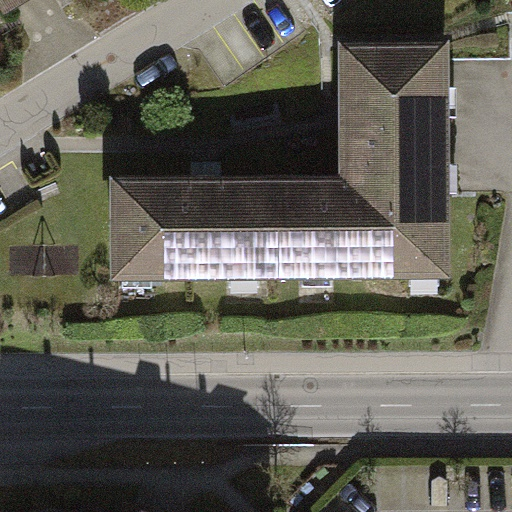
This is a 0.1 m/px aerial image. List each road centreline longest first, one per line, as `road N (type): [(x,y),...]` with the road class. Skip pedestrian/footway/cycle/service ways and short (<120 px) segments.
road 1 (tertiary): [(511,407),(0,412)]
road 2 (residential): [(0,127),(209,0)]
